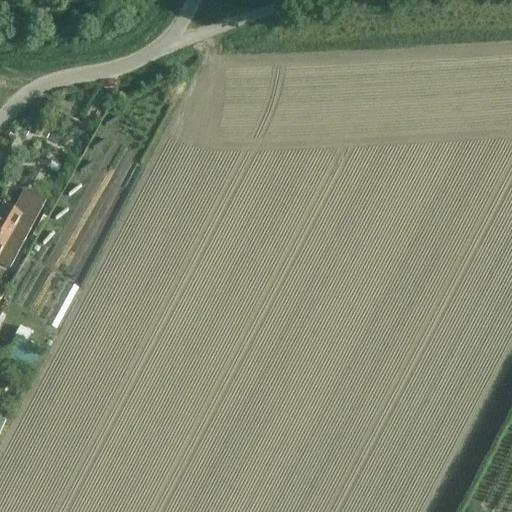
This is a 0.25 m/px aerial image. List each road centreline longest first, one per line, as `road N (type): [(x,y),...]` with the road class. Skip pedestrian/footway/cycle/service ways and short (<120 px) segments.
road 1 (unclassified): [(0,100),(38,79),(112,70),(174,42)]
road 2 (unclassified): [(174,42),(303,0)]
